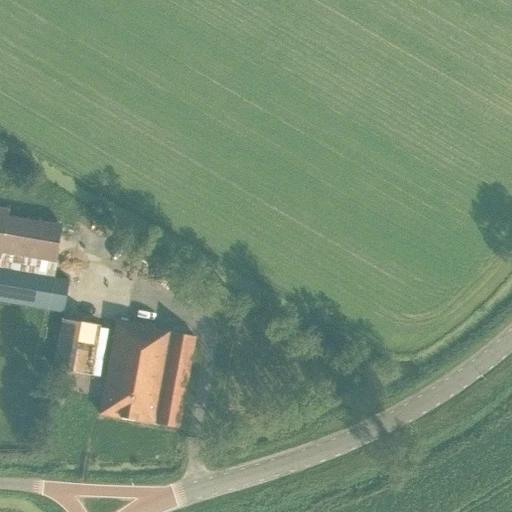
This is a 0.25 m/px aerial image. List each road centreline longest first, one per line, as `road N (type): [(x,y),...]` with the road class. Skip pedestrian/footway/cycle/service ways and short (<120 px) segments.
road 1 (unclassified): [(171,494),(254,476),(359,439),(423,406),(511,336)]
road 2 (unclassified): [(171,494),(47,488)]
